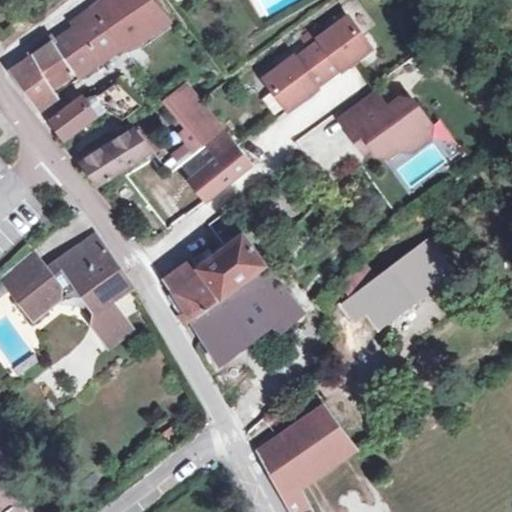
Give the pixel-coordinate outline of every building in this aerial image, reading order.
[(151,0),(96,0),(90,5),(121,48),(140,40),(146,36),(168,20),(151,0)] [(73,25),(53,41),(75,71),(77,75),(121,48),(90,5),(69,21),(73,25)] [(320,38),(307,48),(327,74),(340,64),(341,66),(370,45),(347,15),(319,36),(320,38)] [(28,52),(29,55),(51,88),(75,71),(53,41),(49,36),(28,52)] [(293,55),(265,76),(288,107),(316,86),(315,84),(327,74),(307,48),(294,57),(293,55)] [(29,55),(9,70),(39,109),(56,96),(51,88),(29,55)] [(81,95),(64,108),(49,120),(64,139),(103,109),(121,115),(123,115),(140,104),(116,80),(96,93),(91,95),(84,97),(81,95)] [(167,99),(181,115),(188,125),(183,129),(180,132),(188,142),(183,146),(189,153),(221,126),(199,99),(186,83),(167,99)] [(372,88),(338,113),(350,129),(357,124),(369,140),(373,146),(378,153),(390,155),(400,147),(412,148),(428,137),(430,126),(408,96),(398,93),(387,101),(380,100),(372,88)] [(320,172),(352,153),(341,135),(347,131),(337,114),(299,136),(320,172)] [(181,115),(176,120),(183,129),(188,125),(181,115)] [(145,122),(133,128),(147,147),(157,141),(145,122)] [(147,147),(133,128),(81,161),(98,185),(124,168),(151,152),(147,147)] [(251,164),(236,144),(206,167),(222,187),(251,164)] [(206,167),(189,180),(205,200),(212,194),(222,187),(206,167)] [(28,249),(0,274),(35,317),(59,297),(60,289),(72,280),(96,313),(93,325),(101,335),(110,337),(120,330),(122,318),(110,302),(131,286),(93,233),(56,259),(43,268),(28,249)] [(241,233),(220,249),(245,283),(265,269),(268,267),(241,233)] [(449,272),(426,242),(344,304),(355,318),(368,308),(380,325),(449,272)] [(220,249),(196,268),(220,301),(245,283),(220,249)] [(164,279),(167,282),(192,321),(220,301),(196,268),(190,260),(164,279)] [(245,283),(220,301),(192,321),(203,339),(218,362),(279,319),(285,327),(302,312),(265,269),(245,283)] [(122,318),(120,330),(110,337),(101,335),(110,347),(131,331),(122,318)] [(321,405),(301,419),(332,461),(351,448),(321,405)] [(301,419),(257,450),(290,511),(310,511),(313,511),(298,483),(332,461),(301,419)]
